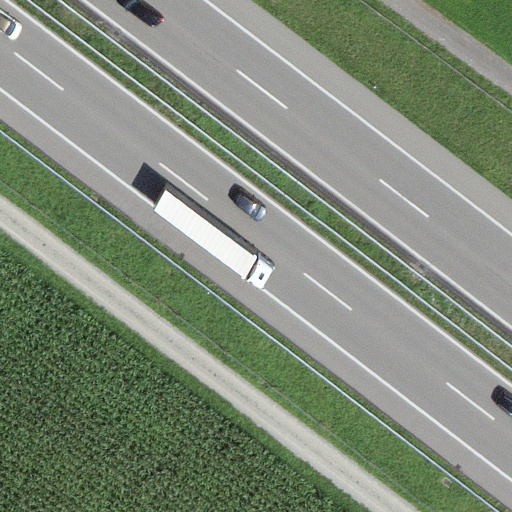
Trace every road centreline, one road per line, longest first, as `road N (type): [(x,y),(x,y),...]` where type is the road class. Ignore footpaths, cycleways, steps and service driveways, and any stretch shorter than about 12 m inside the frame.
road 1 (motorway): [(0,44),(511,436)]
road 2 (motorway): [(511,279),(145,0)]
road 3 (track): [(277,511),(0,278)]
road 4 (track): [(511,79),(402,0)]
